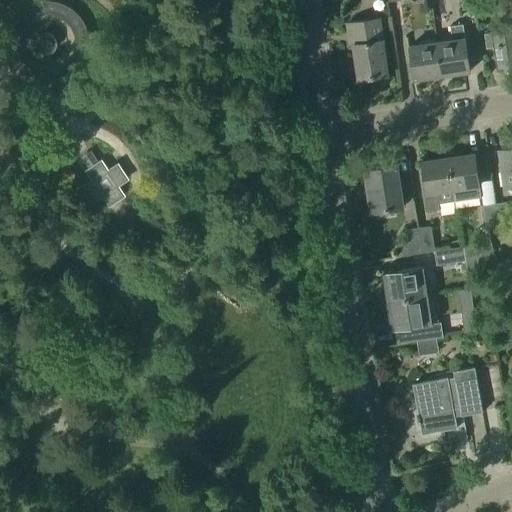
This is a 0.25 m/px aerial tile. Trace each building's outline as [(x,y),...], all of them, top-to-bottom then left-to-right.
[(475,9),(473,0),(461,0),(463,10),(475,9)] [(379,17),(352,22),(355,43),(354,43),(360,80),(387,76),(379,17)] [(511,64),(511,24),(493,27),(494,33),(485,34),(487,49),(496,48),(499,67),(511,64)] [(443,76),(471,72),(465,38),(463,25),(450,27),(453,40),(438,42),(443,76)] [(53,37),(51,35),(50,34),(46,33),(43,33),(39,34),(35,38),(34,42),(34,48),(37,51),(41,54),(45,55),(50,53),(53,50),(55,45),(54,41),(53,37)] [(443,76),(438,42),(410,47),(415,80),(443,76)] [(511,185),(511,147),(499,150),(504,187),(511,185)] [(117,186),(127,180),(116,163),(106,169),(99,159),(96,161),(89,150),(79,157),(86,168),(83,170),(89,180),(79,187),(90,204),(100,197),(107,207),(124,196),(117,186)] [(448,158),(453,190),(464,188),(465,194),(480,192),(474,153),(448,158)] [(453,190),(448,158),(422,162),(427,194),(425,194),(428,212),(439,210),(438,204),(454,202),(453,190)] [(403,207),(397,165),(365,170),(371,212),(403,207)] [(499,229),(511,227),(511,222),(509,202),(495,204),(499,229)] [(495,204),(482,205),(486,231),(499,229),(495,204)] [(431,226),(420,228),(424,253),(435,251),(431,226)] [(420,228),(405,230),(407,242),(395,243),(397,257),(424,253),(420,228)] [(491,242),(463,247),(465,261),(467,271),(479,268),(477,257),(493,254),(491,242)] [(463,247),(435,251),(437,265),(465,261),(463,247)] [(387,301),(429,295),(424,266),(383,272),(387,301)] [(433,324),(429,295),(387,301),(391,330),(433,324)] [(477,332),(475,318),(464,320),(465,333),(477,332)] [(475,367),(454,371),(455,378),(448,379),(448,377),(413,384),(418,414),(417,415),(418,424),(420,424),(422,435),(457,428),(454,409),(460,408),(462,415),(483,411),(475,367)]
